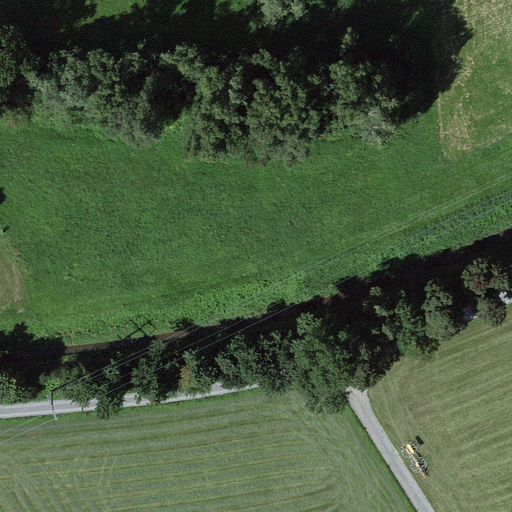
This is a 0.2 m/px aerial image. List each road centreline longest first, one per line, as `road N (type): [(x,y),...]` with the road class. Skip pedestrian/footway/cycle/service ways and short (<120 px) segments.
road 1 (track): [(0,410),(216,390),(331,365),(511,299)]
road 2 (track): [(425,511),(331,365)]
